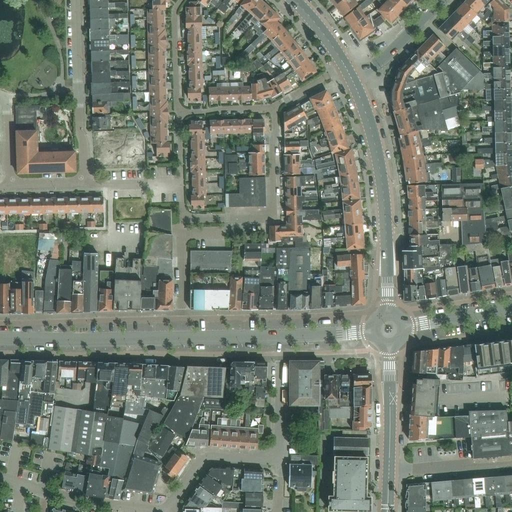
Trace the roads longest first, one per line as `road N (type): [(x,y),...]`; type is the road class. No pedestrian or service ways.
road 1 (secondary): [(0,338),(280,336)]
road 2 (tertiary): [(388,315),(382,183),(350,77)]
road 3 (residential): [(182,219),(273,216),(274,107)]
road 4 (residential): [(80,178),(75,0)]
road 5 (residential): [(170,511),(202,459),(274,457)]
road 6 (tertiary): [(388,474),(389,344)]
road 7 (residential): [(274,457),(280,336)]
road 8 (residential): [(42,490),(161,511)]
